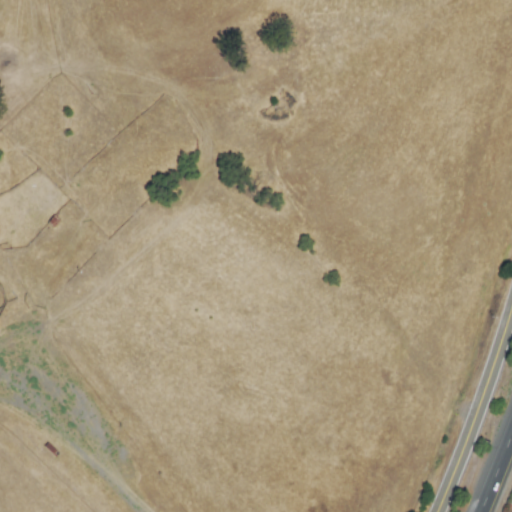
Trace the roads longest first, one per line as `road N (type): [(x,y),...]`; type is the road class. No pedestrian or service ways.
road 1 (tertiary): [(511,316),(440,511)]
road 2 (residential): [(172,511),(104,415),(66,342)]
